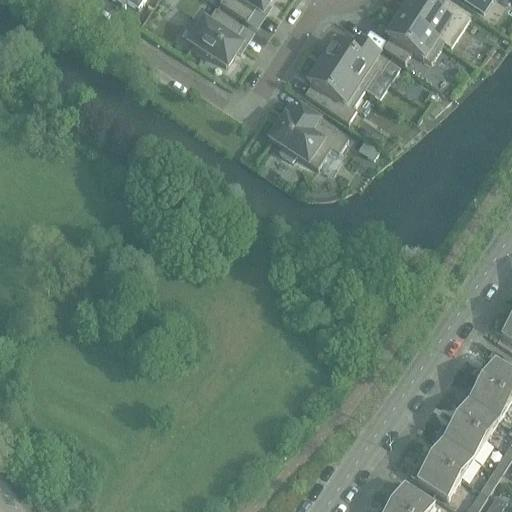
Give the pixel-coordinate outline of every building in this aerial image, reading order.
[(112,0),(111,0),(111,1),(125,10),(125,9),(125,8),(127,5),(138,13),(146,0),(112,0)] [(263,17),(273,0),(224,0),(220,8),(247,26),(256,13),(263,17)] [(446,21),(434,14),(442,3),(437,0),(418,0),(417,2),(413,0),(408,9),(406,7),(398,19),(433,41),(446,21)] [(235,45),(243,32),(215,14),(207,27),(199,22),(185,43),(227,71),(241,49),(235,45)] [(440,45),(433,41),(398,19),(391,30),(393,31),(387,40),(391,42),(383,53),(401,65),(408,54),(426,65),(440,45)] [(381,78),(389,66),(346,38),(338,49),(335,47),(329,55),(327,54),(320,65),(366,94),(377,76),(381,78)] [(352,115),(366,94),(320,65),(313,76),(315,78),(309,86),(312,89),(305,100),(348,128),(355,117),(352,115)] [(348,145),(301,114),(292,127),(286,122),(271,144),(283,151),(278,159),(291,167),(296,160),(318,174),(331,154),(339,159),(348,145)] [(373,151),(366,161),(373,165),(380,156),(373,151)] [(511,346),(511,321),(505,332),(498,327),(493,334),(511,346)] [(510,404),(511,401),(511,377),(485,360),(481,367),(489,373),(481,385),(510,404)] [(497,424),(510,404),(481,385),(472,399),(464,394),(460,400),(497,424)] [(484,444),(497,424),(460,400),(456,407),(463,412),(455,424),(484,444)] [(471,464),(484,444),(455,424),(446,438),(439,433),(434,440),(471,464)] [(458,484),(471,464),(434,440),(430,446),(438,451),(429,465),(458,484)] [(500,483),(511,464),(511,462),(505,458),(492,478),(500,483)] [(446,503),(458,484),(429,465),(421,478),(413,473),(409,479),(446,503)] [(488,502),(500,483),(492,478),(480,497),(488,502)] [(391,511),(430,511),(432,510),(395,486),(390,493),(398,498),(390,510),(391,511)] [(481,511),(488,502),(480,497),(470,511),(481,511)] [(491,511),(504,511),(507,508),(497,501),(490,511),(491,511)]
